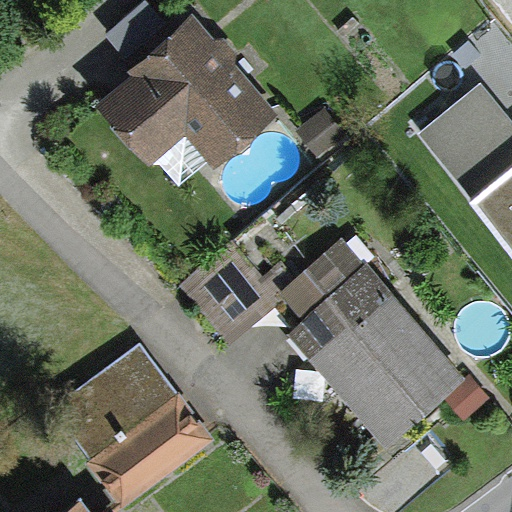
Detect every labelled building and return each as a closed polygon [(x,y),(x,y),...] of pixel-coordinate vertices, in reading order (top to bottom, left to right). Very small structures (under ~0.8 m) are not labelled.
[(217,165),(274,114),(194,24),(104,104),(153,159),(186,130),(217,165)] [(511,172),(477,201),(511,244),(511,172)] [(289,331),(382,443),(459,379),(344,242),(282,293),(303,319),(289,331)] [(54,411),(124,507),(211,443),(142,348),(54,411)] [(56,511),(89,511),(78,496),(56,511)]
